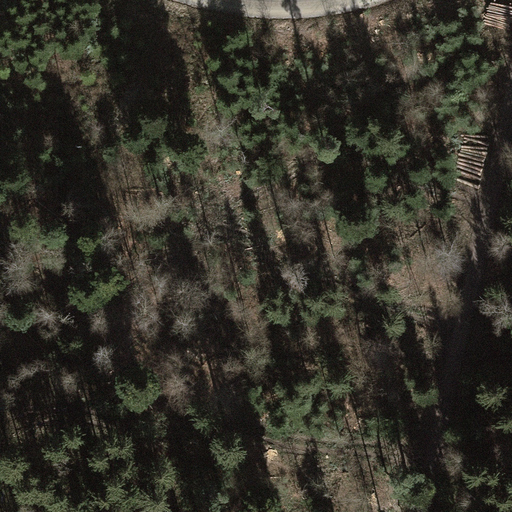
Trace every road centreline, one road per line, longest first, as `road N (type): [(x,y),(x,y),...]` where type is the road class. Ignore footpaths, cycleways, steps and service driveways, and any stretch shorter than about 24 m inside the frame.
road 1 (track): [(511,105),(424,511)]
road 2 (track): [(206,0),(261,7),(342,0)]
